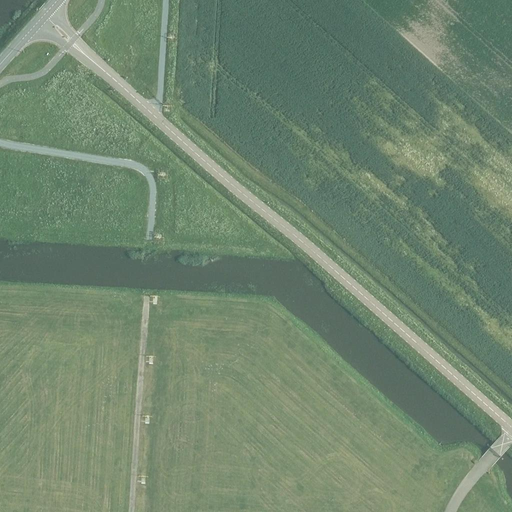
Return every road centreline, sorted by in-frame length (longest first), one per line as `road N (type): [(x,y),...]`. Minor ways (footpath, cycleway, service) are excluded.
road 1 (tertiary): [(511,428),(44,16)]
road 2 (track): [(150,239),(153,185),(139,165),(0,142)]
